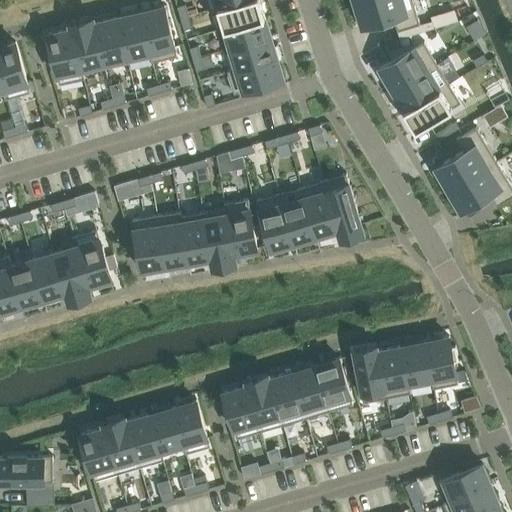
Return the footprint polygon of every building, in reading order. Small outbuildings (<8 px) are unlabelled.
[(206,0),(209,9),(238,0),(206,0)] [(261,0),(238,0),(209,9),(210,10),(219,7),(225,26),(220,27),(220,28),(265,15),(261,0)] [(413,0),(360,0),(356,2),(363,25),(394,16),(398,30),(421,23),(413,0)] [(165,4),(141,10),(153,61),(178,55),(165,4)] [(186,4),(178,6),(181,17),(182,17),(189,15),(186,4)] [(141,10),(118,16),(129,62),(130,61),(129,57),(150,52),(152,61),(153,61),(141,10)] [(443,12),(431,15),(435,27),(447,23),(443,12)] [(182,17),(181,17),(185,29),(192,27),(189,15),(182,17)] [(265,15),(220,28),(226,49),(272,35),(265,15)] [(118,16),(95,21),(106,67),(129,62),(118,16)] [(95,21),(72,27),(85,77),(86,77),(84,72),(106,67),(95,21)] [(72,27),(48,33),(60,83),(85,77),(72,27)] [(272,35),(226,49),(233,68),(228,70),(228,71),(281,55),(278,43),(274,44),(272,35)] [(399,38),(388,41),(390,49),(401,46),(399,38)] [(425,40),(380,67),(393,88),(438,62),(425,40)] [(16,41),(0,46),(0,74),(7,98),(31,91),(16,41)] [(198,45),(190,47),(193,58),(201,56),(198,45)] [(484,53),(473,59),(477,66),(488,60),(484,53)] [(281,55),(228,71),(235,93),(284,78),(278,57),(282,56),(281,55)] [(201,56),(193,58),(197,70),(205,68),(201,56)] [(438,62),(393,88),(404,108),(401,110),(402,111),(450,82),(438,62)] [(170,80),(159,84),(161,91),(173,88),(170,80)] [(450,82),(402,111),(408,121),(411,119),(417,128),(461,102),(450,82)] [(159,84),(147,87),(150,95),(161,91),(159,84)] [(212,92),(204,95),(208,106),(216,104),(212,92)] [(124,94),(113,97),(115,105),(127,102),(124,94)] [(113,97),(101,101),(104,108),(115,105),(113,97)] [(502,103),(484,113),(491,125),(509,114),(502,103)] [(91,104),(79,107),(81,115),(93,112),(91,104)] [(456,120),(445,126),(450,133),(460,127),(456,120)] [(27,122),(15,126),(17,134),(29,130),(27,122)] [(320,123),(309,127),(311,135),(323,131),(320,123)] [(15,126),(4,129),(6,137),(17,134),(15,126)] [(464,150),(436,166),(449,188),(497,160),(477,126),(457,138),(464,150)] [(298,130),(287,133),(289,141),(301,138),(298,130)] [(287,133),(275,137),(278,145),(289,141),(287,133)] [(253,143),(241,147),(244,155),(255,151),(253,143)] [(241,147),(229,150),(232,158),(244,155),(241,147)] [(205,157),(194,161),(196,169),(208,165),(205,157)] [(511,184),(497,160),(449,188),(462,210),(490,193),(497,206),(511,196),(511,184)] [(194,161),(182,164),(185,172),(196,169),(194,161)] [(161,170),(150,174),(153,182),(164,178),(161,170)] [(347,172),(324,179),(339,229),(362,222),(347,172)] [(150,174),(116,184),(120,198),(154,188),(153,182),(150,174)] [(324,179),(302,186),(317,235),(339,229),(324,179)] [(302,186),(281,192),(295,242),(317,235),(302,186)] [(281,192),(258,199),(272,249),(295,242),(281,192)] [(75,196),(63,200),(66,207),(77,204),(75,196)] [(249,198),(226,202),(235,253),(258,249),(249,198)] [(63,200),(52,203),(54,211),(66,207),(63,200)] [(225,206),(204,210),(212,257),(235,253),(226,202),(224,202),(225,206)] [(31,209),(20,212),(22,220),(33,217),(31,209)] [(181,210),(158,214),(167,265),(190,261),(181,210)] [(182,210),(181,210),(190,261),(212,257),(204,210),(182,214),(182,210)] [(20,212),(8,216),(10,224),(22,220),(20,212)] [(158,214),(133,218),(143,270),(167,265),(158,214)] [(98,228),(74,235),(89,285),(101,282),(109,280),(111,279),(112,278),(113,278),(98,228)] [(76,245),(55,251),(67,292),(89,285),(74,235),(73,236),(76,245)] [(55,251),(33,258),(45,298),(67,292),(55,251)] [(8,255),(0,257),(0,310),(0,312),(23,305),(8,255)] [(9,255),(8,255),(23,305),(45,298),(33,258),(12,264),(9,255)] [(450,335),(425,340),(434,387),(459,382),(459,381),(456,370),(455,360),(459,360),(456,345),(452,346),(450,335)] [(425,340),(402,344),(411,392),(412,392),(411,387),(432,383),(433,388),(434,387),(425,340)] [(402,344),(378,349),(387,396),(411,392),(402,344)] [(378,349),(355,354),(364,401),(387,396),(378,349)] [(340,356),(316,364),(330,410),(354,403),(340,356)] [(316,364),(293,370),(307,417),(330,410),(316,364)] [(465,368),(456,370),(459,381),(467,380),(465,368)] [(293,370),(270,377),(284,424),(307,417),(293,370)] [(270,377),(248,384),(262,430),(284,424),(270,377)] [(248,384),(224,391),(238,437),(262,430),(248,384)] [(194,400),(173,406),(187,452),(211,445),(197,399),(194,400)] [(173,406),(150,413),(164,459),(165,459),(162,450),(183,444),(186,453),(187,452),(173,406)] [(451,408),(439,411),(441,419),(453,416),(451,408)] [(439,411),(427,415),(430,423),(441,419),(439,411)] [(150,413),(127,420),(141,466),(164,459),(150,413)] [(127,420),(105,426),(119,473),(141,466),(127,420)] [(404,422),(393,425),(395,433),(407,430),(404,422)] [(393,425),(381,429),(383,436),(395,433),(393,425)] [(105,426),(81,433),(95,480),(119,473),(105,426)] [(350,438),(339,441),(341,449),(353,446),(350,438)] [(339,441),(327,445),(330,452),(341,449),(339,441)] [(304,451),(293,455),(295,463),(307,459),(304,451)] [(54,454),(0,455),(0,482),(27,482),(28,504),(55,504),(54,454)] [(282,458),(271,461),(273,469),(285,466),(282,458)] [(271,461),(259,465),(262,473),(273,469),(271,461)] [(483,462),(439,480),(448,500),(443,502),(444,503),(492,483),(483,462)] [(208,480),(196,484),(198,491),(210,488),(208,480)] [(492,483),(444,503),(447,511),(477,511),(500,503),(492,483)] [(196,484),(184,487),(187,495),(198,491),(196,484)] [(173,490),(161,494),(163,502),(175,498),(173,490)] [(140,500),(128,504),(130,511),(142,508),(140,500)] [(421,500),(414,503),(417,511),(422,511),(426,511),(421,500)] [(504,511),(500,503),(477,511),(504,511)]
